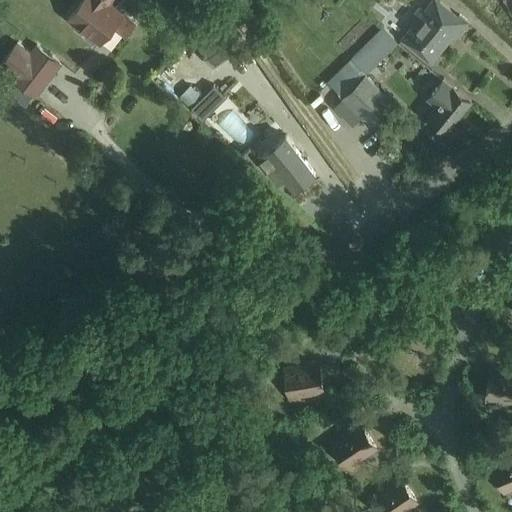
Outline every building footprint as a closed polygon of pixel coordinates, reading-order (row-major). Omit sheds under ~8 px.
[(82,0),(68,18),(87,33),(84,37),(84,41),(91,46),(95,45),(98,41),(100,43),(111,28),(123,37),(132,25),(130,24),(107,6),(111,0),(82,0)] [(213,22),(215,0),(211,0),(197,0),(196,20),(213,22)] [(479,0),(486,11),(501,2),(499,0),(479,0)] [(415,15),(445,39),(450,33),(457,38),(470,22),(460,14),(458,17),(440,2),(430,15),(421,8),(415,15)] [(445,39),(415,15),(408,23),(413,26),(403,39),(431,62),(447,41),(445,39)] [(215,32),(199,44),(206,55),(214,65),(230,54),(246,42),(239,31),(231,21),(215,32)] [(383,27),(370,40),(352,59),(367,74),(398,42),(383,27)] [(36,97),(62,62),(37,43),(31,51),(17,41),(0,64),(0,66),(11,75),(9,77),(36,97)] [(367,74),(344,97),(372,125),(395,103),(367,74)] [(438,105),(429,115),(448,131),(472,101),(444,78),(428,97),(438,105)] [(181,98),(192,109),(203,97),(192,87),(181,98)] [(50,103),(46,116),(62,121),(66,108),(50,103)] [(46,113),(38,122),(63,144),(71,136),(46,113)] [(272,156),(264,162),(280,182),(287,177),(296,188),(317,172),(297,148),(277,163),(272,156)] [(406,342),(429,350),(439,324),(435,323),(434,320),(428,318),(425,319),(406,312),(395,344),(404,347),(406,342)] [(299,395),(324,391),(319,363),(316,364),(313,362),(307,363),(305,365),(285,369),(291,402),(300,400),(299,395)] [(491,370),(487,398),(511,401),(511,406),(511,372),(505,372),(503,370),(497,369),(494,370),(491,370)] [(16,372),(0,384),(0,395),(5,403),(27,386),(16,372)] [(356,461),(377,447),(361,424),(358,426),(356,425),(350,429),(349,432),(332,443),(351,471),(359,466),(356,461)] [(494,465),(505,491),(511,488),(511,457),(508,460),(505,458),(499,461),(497,464),(494,465)] [(402,511),(418,501),(402,478),(399,480),(397,479),(391,483),(390,486),(374,497),(383,511),(402,511)]
